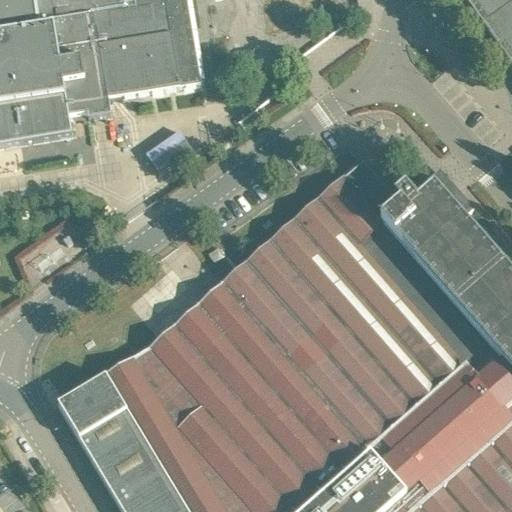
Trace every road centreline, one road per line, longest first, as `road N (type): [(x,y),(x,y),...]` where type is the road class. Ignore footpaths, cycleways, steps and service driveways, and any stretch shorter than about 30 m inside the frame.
road 1 (unclassified): [(0,357),(13,337),(387,69)]
road 2 (unclassified): [(511,205),(387,69)]
road 3 (unclassified): [(89,511),(24,403),(0,387)]
